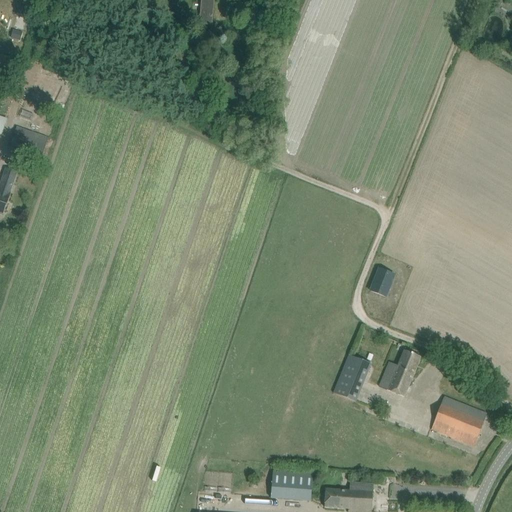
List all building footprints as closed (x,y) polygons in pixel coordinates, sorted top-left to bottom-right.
[(211,25),(213,0),(202,0),(200,24),(211,25)] [(22,33),(13,31),(10,39),(20,42),(22,33)] [(43,75),(38,92),(62,100),(68,84),(43,75)] [(48,138),(16,127),(9,148),(41,159),(48,138)] [(27,156),(25,162),(38,167),(40,161),(27,156)] [(0,211),(3,213),(17,173),(6,169),(0,185),(0,211)] [(395,276),(379,269),(370,291),(386,298),(395,276)] [(389,363),(379,387),(404,397),(420,358),(404,351),(398,366),(389,363)] [(349,355),(345,364),(368,373),(371,364),(349,355)] [(441,405),(431,430),(474,447),(484,422),(441,405)] [(313,471),(272,468),(269,499),(311,502),(313,471)] [(325,489),(324,508),(348,509),(348,511),(371,511),(373,485),(350,483),(349,491),(325,489)]
